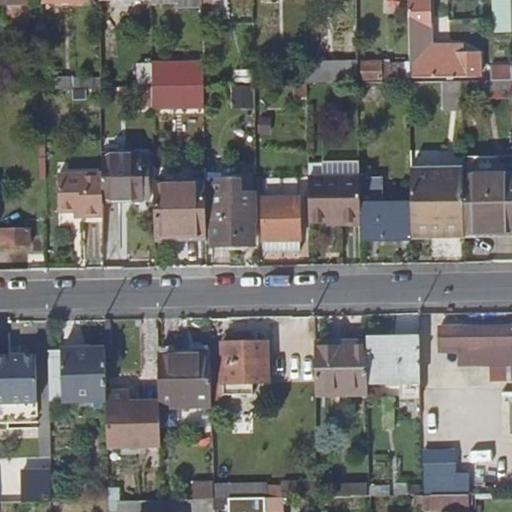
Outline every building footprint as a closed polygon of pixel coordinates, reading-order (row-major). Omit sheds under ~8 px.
[(203,0),(204,11),(243,10),(242,0),(203,0)] [(427,0),(408,0),(409,54),(413,55),(413,79),(480,78),(480,55),(462,55),(456,55),(456,46),(430,44),(427,0)] [(493,0),(494,32),(511,32),(511,0),(493,0)] [(215,32),(204,32),(204,51),(216,51),(215,32)] [(361,80),(409,79),(409,63),(361,64),(361,80)] [(357,64),(307,65),(307,85),(357,84),(357,64)] [(153,67),(153,88),(205,87),(205,66),(153,67)] [(511,66),(489,67),(490,82),(511,81),(511,66)] [(462,82),(444,82),(444,110),(462,109),(462,82)] [(256,106),(256,86),(237,86),(237,106),(256,106)] [(205,87),(153,88),(154,108),(206,107),(205,87)] [(150,157),(103,157),(103,173),(103,202),(150,201),(150,157)] [(81,217),(103,216),(103,202),(103,173),(59,174),(60,212),(81,212),(81,217)] [(411,174),(411,189),(411,232),(464,231),(463,175),(463,173),(411,174)] [(511,174),(463,175),(464,231),(511,230),(511,174)] [(207,178),(207,184),(207,226),(213,226),(214,247),(252,246),(253,227),(258,227),(258,196),(240,196),(240,177),(207,178)] [(359,182),(360,231),(360,239),(411,239),(411,232),(411,189),(396,189),(397,205),(383,204),(384,177),(359,177),(359,182)] [(309,227),(332,227),(338,227),(338,231),(360,231),(359,182),(308,185),(309,227)] [(207,184),(155,185),(156,236),(207,235),(207,226),(207,184)] [(301,253),(301,228),(300,198),(264,199),(264,252),(301,253)] [(30,229),(0,228),(0,246),(30,246),(30,229)] [(511,328),(440,330),(440,349),(460,349),(461,365),(511,364),(511,328)] [(212,351),(212,360),(213,395),(228,395),(228,386),(235,387),(235,395),(249,394),(248,387),(274,385),(272,344),(255,344),(256,334),(241,335),(242,345),(224,345),(224,350),(212,351)] [(370,342),(370,344),(371,384),(422,383),(421,341),(370,342)] [(347,349),(317,349),(318,397),(348,396),(348,400),(371,400),(371,384),(370,344),(347,344),(347,349)] [(108,349),(51,350),(52,382),(65,382),(64,402),(109,401),(109,392),(108,349)] [(160,354),(161,402),(161,408),(213,408),(213,395),(212,360),(190,361),(189,354),(160,354)] [(0,356),(0,404),(40,404),(40,361),(40,356),(0,356)] [(109,392),(109,401),(110,434),(113,435),(136,435),(137,448),(162,448),(161,408),(161,402),(133,403),(133,392),(109,392)] [(136,435),(113,435),(112,448),(137,448),(136,435)] [(0,501),(53,501),(53,487),(53,469),(0,470),(0,501)] [(323,497),(365,497),(365,487),(370,488),(370,476),(323,477),(323,497)] [(215,499),(287,498),(320,497),(320,484),(284,485),(285,487),(267,487),(267,485),(215,485),(215,499)] [(195,499),(215,499),(215,485),(195,486),(195,499)] [(471,511),(471,495),(431,496),(431,511),(471,511)] [(195,499),(162,500),(118,500),(118,511),(215,511),(215,499),(195,499)]
